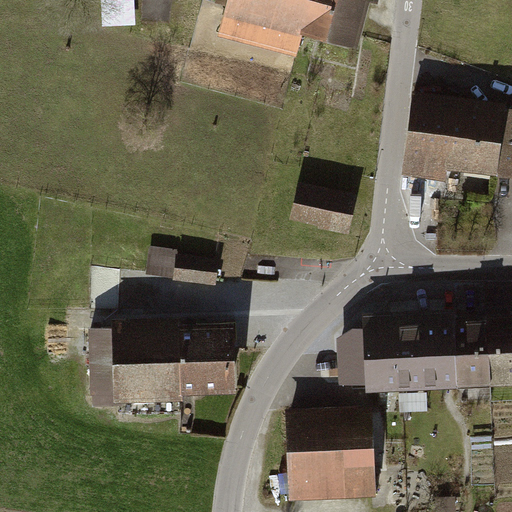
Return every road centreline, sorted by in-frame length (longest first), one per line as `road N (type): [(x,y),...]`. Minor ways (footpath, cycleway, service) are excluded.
road 1 (tertiary): [(228,511),(240,437),(275,365),(353,281),(383,268)]
road 2 (residential): [(383,268),(411,0)]
road 3 (tertiary): [(383,268),(511,267)]
